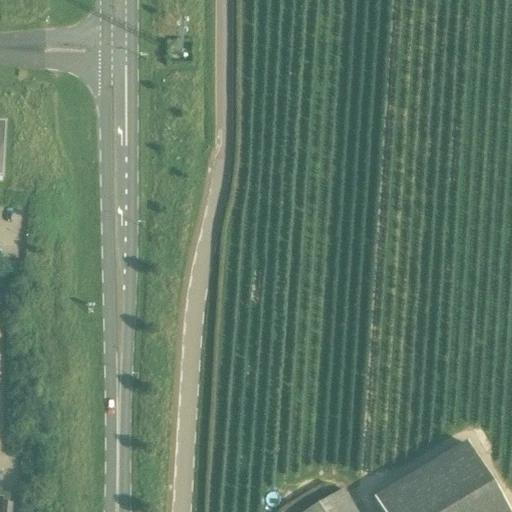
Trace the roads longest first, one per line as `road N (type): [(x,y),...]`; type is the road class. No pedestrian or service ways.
road 1 (unclassified): [(181,511),(192,321),(222,139),(224,0)]
road 2 (secondary): [(117,425),(127,353),(131,52)]
road 3 (secondary): [(104,52),(117,425)]
